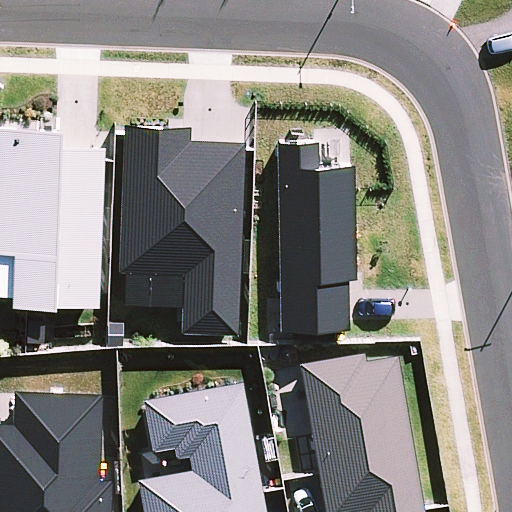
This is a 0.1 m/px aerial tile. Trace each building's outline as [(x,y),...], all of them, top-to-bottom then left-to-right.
[(187,120),(122,117),(114,265),(182,269),(178,326),(237,329),(248,136),(186,132),(187,120)] [(63,122),(0,118),(0,276),(9,277),(8,298),(97,302),(105,137),(62,135),(63,122)] [(316,157),(316,135),(274,136),(279,323),(351,321),(347,157),(316,157)] [(300,359),(324,511),(396,511),(422,508),(396,344),(300,359)] [(267,511),(240,374),(141,393),(151,445),(177,440),(182,464),(139,472),(147,511),(267,511)] [(115,511),(116,476),(100,475),(101,386),(13,385),(12,417),(0,417),(0,511),(115,511)]
